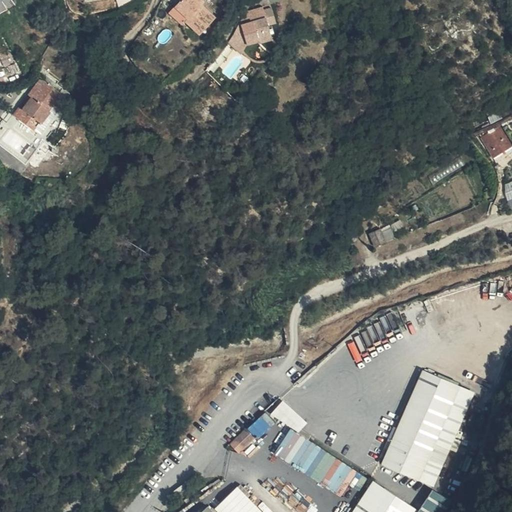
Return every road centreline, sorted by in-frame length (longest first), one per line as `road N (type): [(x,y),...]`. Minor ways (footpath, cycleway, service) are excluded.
road 1 (track): [(278,372),(295,348),(298,308),(318,291),(511,213)]
road 2 (unclassified): [(149,511),(244,400),(278,372)]
